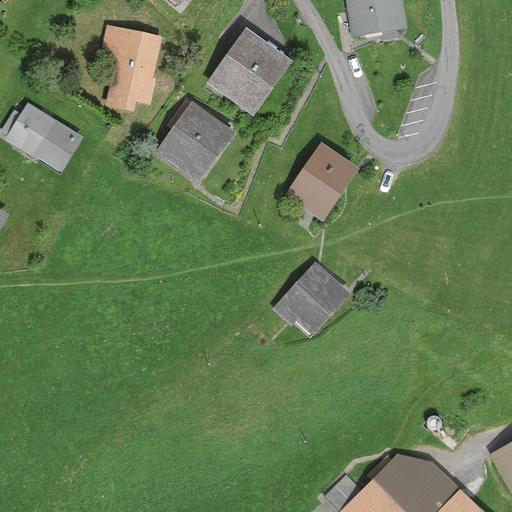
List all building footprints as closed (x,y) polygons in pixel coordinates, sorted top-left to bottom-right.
[(168,0),(178,8),(185,0),(168,0)] [(346,0),(352,40),(406,32),(401,0),(346,0)] [(107,28),(99,65),(114,69),(105,109),(134,115),(136,105),(151,108),(157,81),(152,80),(161,40),(107,28)] [(247,41),(218,82),(251,105),(280,65),(247,41)] [(27,107),(5,141),(60,176),(82,142),(27,107)] [(234,137),(192,107),(157,155),(198,186),(234,137)] [(321,147),(286,196),(322,222),(357,173),(321,147)] [(315,265),(272,311),(291,329),(297,322),(312,337),(349,298),(315,265)] [(511,445),(489,457),(511,500),(511,445)] [(372,483),(399,511),(438,511),(459,492),(432,464),(398,457),(372,483)] [(323,498),(335,511),(342,511),(363,492),(346,474),(323,498)] [(342,511),(399,511),(372,483),(363,492),(342,511)] [(474,511),(459,492),(438,511),(474,511)]
